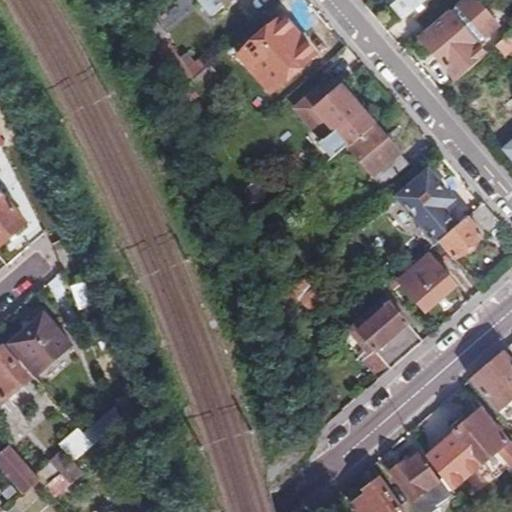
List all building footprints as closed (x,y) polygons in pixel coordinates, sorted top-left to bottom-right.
[(220,0),(209,0),(208,2),(218,13),(226,6),(220,0)] [(387,0),(402,17),(421,0),(387,0)] [(457,80),(486,54),(477,43),(493,29),(479,14),(484,10),(476,0),(463,0),(420,37),(457,80)] [(314,54),(281,17),(237,56),(269,93),(314,54)] [(177,56),(146,20),(139,27),(152,45),(151,49),(182,88),(189,81),(195,77),(185,65),(177,56)] [(505,57),(511,50),(511,40),(508,36),(496,46),(505,57)] [(186,49),(177,56),(185,65),(193,57),(186,49)] [(189,81),(201,95),(208,103),(228,86),(208,64),(195,77),(189,81)] [(182,88),(171,97),(180,113),(201,95),(189,81),(182,88)] [(373,124),(371,121),(341,86),(327,98),(317,87),(296,106),(321,135),(315,139),(330,157),(345,145),(347,147),(373,124)] [(373,124),(347,147),(380,185),(407,162),(373,124)] [(441,208),(451,199),(428,172),(398,198),(405,205),(415,217),(422,224),(441,208)] [(0,242),(25,221),(0,192),(0,242)] [(500,222),(483,203),(470,214),(487,233),(500,222)] [(411,217),(415,217),(405,205),(404,207),(404,210),(406,215),(411,217)] [(456,225),(441,208),(422,224),(418,228),(433,245),(438,241),(456,225)] [(438,241),(455,261),(483,236),(466,217),(456,225),(438,241)] [(310,283),(359,240),(352,233),(304,276),(310,283)] [(472,282),(455,261),(438,241),(433,245),(427,251),(430,254),(456,284),(462,291),(472,282)] [(425,311),(456,284),(430,254),(399,281),(425,311)] [(81,275),(65,281),(75,307),(91,302),(81,275)] [(304,276),(290,288),(296,295),(310,312),(324,299),(310,283),(304,276)] [(290,288),(273,303),(277,312),(296,295),(290,288)] [(370,342),(392,367),(423,340),(390,302),(359,329),(370,342)] [(42,311),(4,343),(32,376),(70,344),(42,311)] [(359,352),(380,377),(392,367),(370,342),(359,352)] [(27,377),(0,346),(0,400),(27,377)] [(511,364),(502,354),(473,379),(503,414),(509,408),(511,405),(511,364)] [(317,415),(305,386),(292,391),(305,423),(317,415)] [(90,444),(117,421),(112,406),(81,433),(90,444)] [(500,417),(511,431),(511,412),(509,408),(503,414),(500,417)] [(511,444),(484,413),(459,435),(498,480),(511,466),(511,444)] [(69,461),(88,444),(72,427),(54,443),(69,461)] [(0,466),(23,492),(37,479),(9,446),(0,453),(0,466)] [(413,502),(410,504),(415,511),(437,511),(456,498),(443,480),(439,483),(416,450),(403,460),(405,463),(392,473),(413,502)] [(58,473),(43,486),(50,495),(65,481),(58,473)] [(371,499),(355,510),(357,511),(401,511),(381,483),(367,493),(371,499)]
